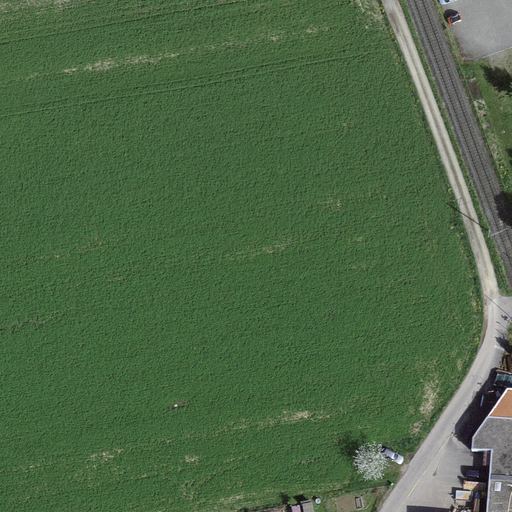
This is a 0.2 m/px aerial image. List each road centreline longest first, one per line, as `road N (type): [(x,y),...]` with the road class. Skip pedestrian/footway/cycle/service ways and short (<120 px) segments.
road 1 (track): [(390,0),(499,308)]
road 2 (unclassified): [(388,511),(486,364),(499,308)]
